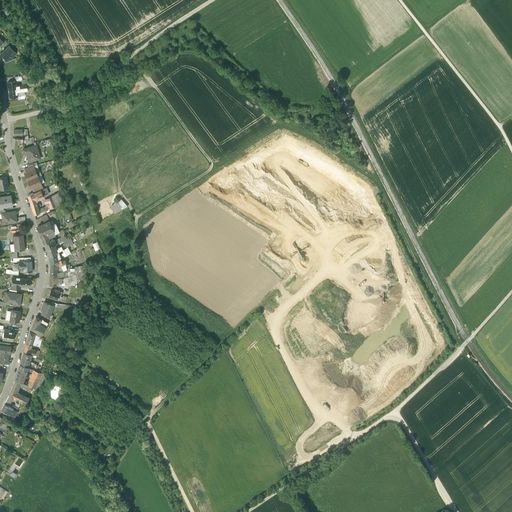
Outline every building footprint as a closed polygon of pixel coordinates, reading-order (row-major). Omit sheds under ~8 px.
[(9,46),(1,54),(4,57),(7,60),(10,57),(11,56),(12,58),(12,57),(16,54),(12,51),(13,50),(9,46)] [(16,82),(8,83),(9,90),(17,89),(16,86),(16,82)] [(17,89),(9,90),(10,98),(17,97),(17,92),(17,89)] [(18,138),(13,137),(12,146),(17,146),(17,144),(19,144),(19,142),(22,142),(22,141),(23,138),(18,138)] [(36,145),(23,149),(24,154),(27,153),(29,162),(40,159),(36,145)] [(26,173),(25,173),(28,181),(37,177),(34,169),(26,173)] [(6,177),(0,178),(0,189),(8,188),(6,177)] [(37,177),(28,181),(31,188),(32,188),(41,184),(37,177)] [(41,184),(32,188),(34,193),(41,190),(43,190),(41,184)] [(34,193),(33,194),(33,193),(27,195),(30,203),(36,201),(35,199),(43,196),(41,190),(34,193)] [(58,193),(47,199),(51,209),(62,203),(58,193)] [(11,196),(0,197),(0,207),(3,207),(13,206),(12,200),(11,200),(11,196)] [(124,207),(127,204),(120,197),(117,200),(124,207)] [(30,203),(34,215),(39,213),(36,201),(30,203)] [(6,213),(1,213),(1,214),(3,224),(17,222),(16,218),(15,211),(6,213)] [(45,224),(38,227),(41,237),(53,232),(51,226),(47,215),(42,217),(45,224)] [(56,223),(51,226),(53,232),(55,234),(56,233),(56,235),(60,233),(56,223)] [(53,232),(41,237),(42,241),(48,238),(56,235),(56,233),(55,234),(53,232)] [(23,235),(13,236),(14,244),(15,251),(17,251),(25,250),(23,235)] [(48,238),(42,241),(46,250),(54,246),(56,245),(55,242),(53,239),(50,241),(48,238)] [(54,246),(46,250),(48,257),(57,253),(56,250),(54,246)] [(63,250),(64,253),(65,252),(66,253),(67,252),(68,255),(71,253),(68,247),(67,248),(63,250)] [(57,253),(48,257),(50,264),(61,259),(60,257),(57,253)] [(62,261),(61,259),(50,264),(49,275),(56,274),(56,269),(58,268),(58,267),(62,266),(64,265),(66,265),(65,261),(62,261)] [(24,261),(19,261),(19,264),(19,269),(23,269),(23,272),(32,272),(32,261),(31,261),(24,261)] [(56,274),(49,275),(49,286),(56,285),(56,284),(65,284),(65,279),(56,279),(56,274)] [(16,278),(12,278),(11,287),(16,288),(20,288),(20,286),(20,281),(15,281),(16,278)] [(31,279),(20,278),(20,281),(20,286),(30,287),(31,279)] [(60,292),(54,290),(54,292),(51,291),(48,298),(57,301),(57,300),(58,298),(60,292)] [(21,295),(5,292),(4,302),(6,303),(6,304),(10,304),(10,305),(11,305),(11,304),(19,306),(21,295)] [(51,305),(44,303),(41,310),(43,311),(42,314),(45,315),(45,316),(51,318),(51,317),(50,317),(51,314),(52,314),(55,307),(51,305)] [(74,307),(57,304),(56,307),(71,313),(74,307)] [(21,312),(11,311),(11,312),(10,321),(19,322),(21,312)] [(41,321),(36,317),(31,329),(41,336),(43,332),(43,333),(44,332),(43,332),(45,329),(39,325),(41,321)] [(47,325),(41,321),(39,325),(45,329),(47,325)] [(12,331),(5,330),(4,333),(1,333),(1,338),(3,339),(3,340),(12,341),(13,333),(12,333),(12,331)] [(34,333),(30,332),(26,344),(31,345),(35,334),(34,333)] [(11,347),(0,345),(0,351),(1,351),(0,360),(0,362),(3,363),(7,364),(9,354),(10,354),(11,347)] [(32,355),(24,352),(20,364),(28,367),(28,365),(32,355)] [(28,367),(20,364),(18,371),(17,374),(16,377),(15,381),(19,382),(22,383),(27,368),(28,367)] [(34,370),(28,385),(32,387),(35,389),(40,391),(45,379),(44,374),(34,370)] [(63,382),(54,378),(48,394),(57,398),(63,384),(62,384),(63,382)] [(22,383),(19,382),(15,381),(14,384),(18,385),(29,390),(29,389),(31,390),(32,387),(28,385),(26,384),(22,383)] [(18,385),(14,384),(9,396),(13,397),(20,401),(21,401),(23,397),(23,396),(17,393),(18,390),(17,390),(17,389),(18,385)] [(13,409),(4,405),(1,411),(6,413),(14,417),(17,412),(16,412),(13,410),(13,409)]
